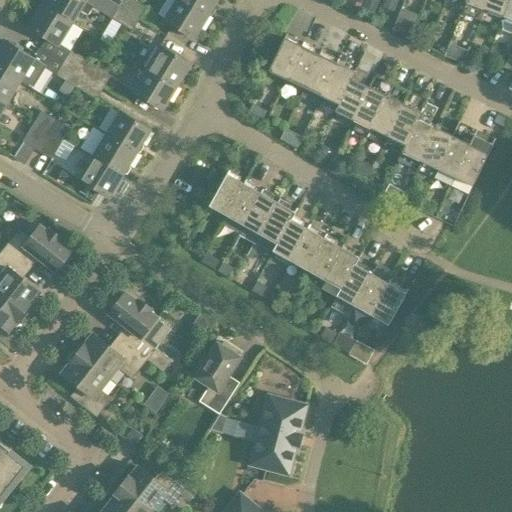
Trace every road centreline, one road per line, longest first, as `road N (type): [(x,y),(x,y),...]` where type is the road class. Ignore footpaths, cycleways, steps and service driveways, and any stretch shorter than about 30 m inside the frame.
road 1 (residential): [(350,375),(118,230)]
road 2 (residential): [(421,240),(194,106)]
road 3 (residential): [(511,113),(297,0)]
road 4 (residential): [(9,389),(118,230)]
road 5 (residential): [(51,511),(88,455),(77,437),(9,389)]
road 6 (residential): [(118,230),(194,106)]
road 7 (residential): [(118,230),(0,160)]
road 8 (residential): [(194,106),(251,0)]
